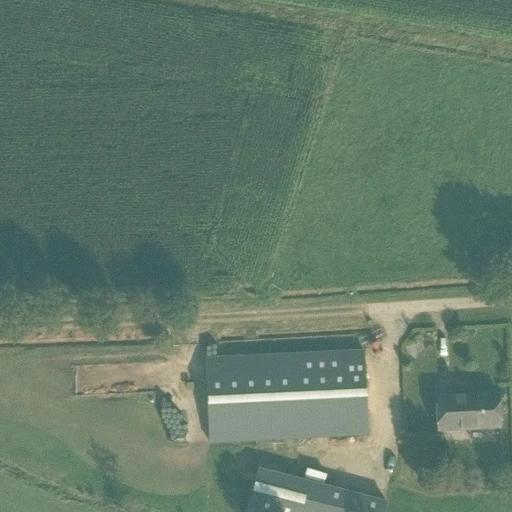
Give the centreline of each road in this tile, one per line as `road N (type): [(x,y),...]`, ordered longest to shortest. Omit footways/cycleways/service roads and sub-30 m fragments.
road 1 (track): [(0,327),(367,311)]
road 2 (unclassified): [(367,311),(511,301)]
